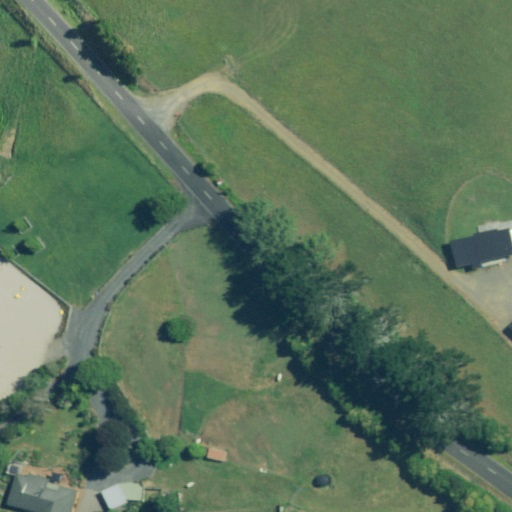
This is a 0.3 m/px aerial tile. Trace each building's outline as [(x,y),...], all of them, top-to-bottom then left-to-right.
[(511,256),(511,230),(458,242),(464,267),(511,256)] [(121,427),(104,397),(86,407),(102,437),(121,427)] [(229,451),(212,448),(210,460),(227,463),(229,451)] [(53,481),(22,473),(13,504),(41,511),(75,511),(82,489),(53,481)] [(107,492),(116,510),(132,503),(131,501),(133,500),(146,500),(146,485),(136,484),(135,481),(126,485),(125,484),(107,492)]
